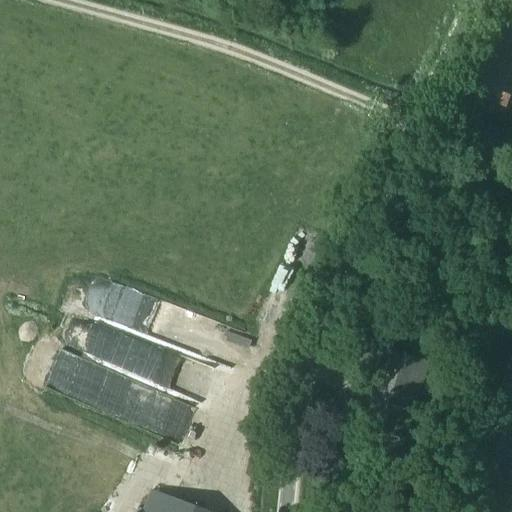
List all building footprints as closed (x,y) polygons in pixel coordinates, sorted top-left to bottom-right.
[(509,98),(500,95),(496,105),(504,108),(509,98)] [(75,299),(82,271),(64,267),(58,295),(75,299)] [(0,348),(19,356),(27,336),(6,328),(0,343),(0,348)] [(160,376),(196,392),(211,359),(185,347),(176,367),(166,363),(160,376)] [(404,441),(428,365),(379,349),(355,426),(404,441)] [(203,511),(151,492),(143,511),(203,511)]
